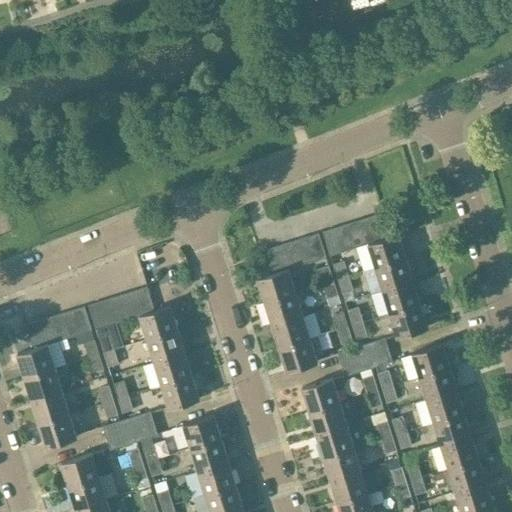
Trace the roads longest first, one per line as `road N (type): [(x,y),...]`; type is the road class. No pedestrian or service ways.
road 1 (residential): [(292,511),(198,207)]
road 2 (residential): [(198,207),(433,113)]
road 3 (residential): [(0,286),(198,207)]
road 4 (residential): [(497,307),(433,113)]
road 5 (unknown): [(253,387),(381,352)]
